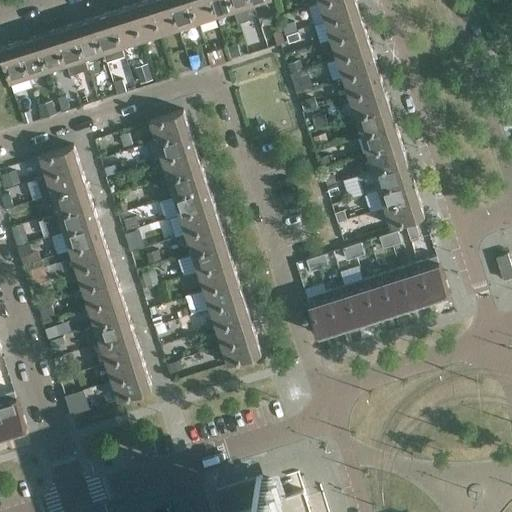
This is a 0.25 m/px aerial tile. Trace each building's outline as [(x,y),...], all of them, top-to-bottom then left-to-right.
[(160,32),(149,0),(143,0),(130,4),(141,38),(160,32)] [(178,26),(169,0),(149,0),(160,32),(178,26)] [(197,20),(190,0),(169,0),(178,26),(197,20)] [(215,14),(210,0),(190,0),(197,20),(215,14)] [(234,8),(231,0),(210,0),(215,14),(234,8)] [(360,9),(356,0),(322,0),(320,1),(326,19),(360,9)] [(141,38),(130,4),(112,10),(122,44),(141,38)] [(366,27),(360,9),(326,19),(332,38),(366,27)] [(122,44),(112,10),(93,16),(104,50),(122,44)] [(104,50),(93,16),(75,22),(85,56),(104,50)] [(85,56),(75,22),(56,28),(67,62),(85,56)] [(372,46),(366,27),(332,38),(338,57),(372,46)] [(67,62),(56,28),(37,34),(48,68),(67,62)] [(48,68),(37,34),(19,40),(30,74),(48,68)] [(30,74),(19,40),(0,46),(0,47),(10,80),(30,74)] [(378,64),(372,46),(338,57),(344,75),(378,64)] [(384,83),(378,64),(344,75),(350,94),(384,83)] [(390,102),(384,83),(350,94),(356,112),(390,102)] [(396,120),(390,102),(356,112),(362,131),(396,120)] [(190,127),(184,108),(151,119),(157,138),(190,127)] [(401,139),(396,120),(362,131),(368,150),(401,139)] [(196,146),(190,127),(157,138),(163,157),(196,146)] [(407,157),(401,139),(368,150),(374,168),(407,157)] [(80,162),(74,143),(41,154),(47,173),(80,162)] [(202,164),(196,146),(163,157),(169,175),(202,164)] [(413,176),(407,157),(374,168),(380,187),(413,176)] [(86,181),(80,162),(47,173),(53,192),(86,181)] [(208,183),(202,164),(169,175),(175,194),(208,183)] [(419,195),(413,176),(380,187),(386,205),(419,195)] [(92,200),(86,181),(53,192),(59,210),(92,200)] [(214,202),(208,183),(175,194),(181,212),(214,202)] [(426,214),(419,195),(386,205),(392,225),(426,214)] [(98,218),(92,200),(59,210),(65,229),(98,218)] [(220,220),(214,202),(181,212),(187,231),(220,220)] [(104,237),(98,218),(65,229),(71,248),(104,237)] [(226,239),(220,220),(187,231),(193,250),(226,239)] [(420,235),(417,223),(407,225),(411,237),(420,235)] [(398,229),(389,231),(393,244),(402,241),(398,229)] [(393,244),(389,231),(380,234),(384,246),(393,244)] [(110,255),(104,237),(71,248),(77,266),(110,255)] [(232,257),(226,239),(193,250),(199,268),(232,257)] [(362,240),(352,243),(356,255),(365,252),(362,240)] [(356,255),(352,243),(343,246),(347,258),(356,255)] [(325,252),(316,255),(320,267),(329,264),(325,252)] [(511,275),(511,264),(508,252),(497,256),(504,278),(511,275)] [(450,292),(440,260),(439,260),(437,253),(418,260),(430,298),(431,300),(439,297),(439,295),(450,292)] [(116,274),(110,255),(77,266),(83,285),(116,274)] [(320,267),(316,255),(307,258),(311,270),(320,267)] [(238,276),(232,257),(199,268),(205,287),(238,276)] [(430,298),(418,260),(400,265),(412,304),(413,306),(421,303),(420,301),(430,298)] [(412,304),(400,265),(381,271),(394,310),(394,312),(403,309),(402,307),(412,304)] [(394,310),(381,271),(363,277),(375,316),(376,318),(385,315),(384,313),(394,310)] [(122,293),(116,274),(83,285),(89,303),(122,293)] [(244,295),(238,276),(205,287),(210,305),(244,295)] [(375,316),(363,277),(345,283),(357,322),(358,324),(366,321),(366,319),(375,316)] [(357,322),(345,283),(326,289),(339,327),(339,330),(348,327),(347,325),(357,322)] [(339,327),(326,289),(308,295),(310,302),(309,302),(320,334),(320,333),(321,335),(330,333),(329,331),(339,327)] [(128,311),(122,293),(89,303),(95,322),(128,311)] [(250,313),(244,295),(210,305),(216,324),(250,313)] [(134,330),(128,311),(95,322),(101,341),(134,330)] [(256,333),(250,313),(216,324),(223,343),(256,333)] [(140,348),(134,330),(101,341),(107,359),(140,348)] [(262,352),(256,333),(223,343),(229,362),(262,352)] [(146,368),(140,348),(107,359),(113,378),(146,368)] [(153,387),(146,368),(113,378),(119,398),(153,387)] [(74,410),(92,405),(86,386),(68,391),(74,410)] [(27,427),(17,395),(15,389),(0,393),(0,410),(7,433),(8,436),(17,433),(16,431),(27,427)] [(274,485),(271,478),(264,480),(262,475),(256,476),(262,495),(268,493),(266,488),(274,485)] [(310,511),(303,489),(292,493),(292,492),(228,511),(310,511)]
